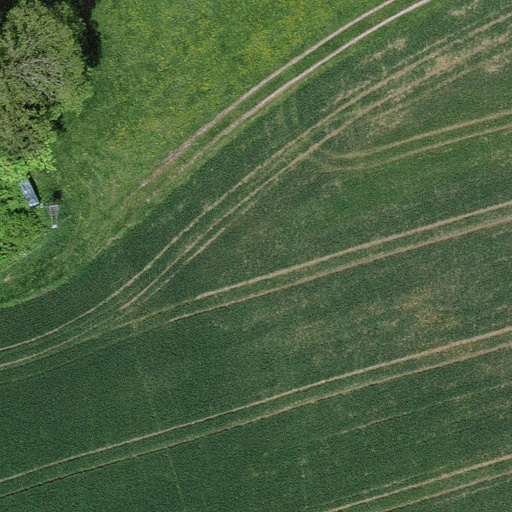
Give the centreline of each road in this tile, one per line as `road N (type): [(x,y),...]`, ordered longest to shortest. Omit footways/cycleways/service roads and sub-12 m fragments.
road 1 (track): [(387,0),(302,48),(208,117),(152,207),(79,268)]
road 2 (track): [(79,268),(142,366),(182,511)]
